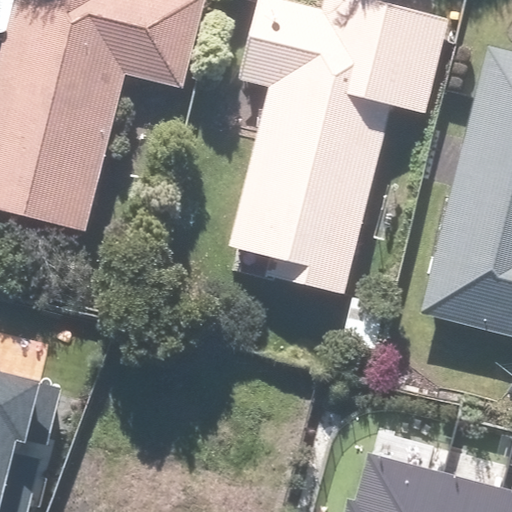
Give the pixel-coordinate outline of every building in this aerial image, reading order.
[(0,0),(0,223),(90,243),(125,86),(180,98),(201,1),(198,0),(0,0)] [(249,0),(229,78),(263,87),(219,256),(340,288),(386,113),(417,121),(442,28),(336,0),(319,0),(316,13),(267,0),(249,0)] [(511,52),(487,46),(413,320),(511,346),(511,52)] [(0,353),(0,511),(19,511),(50,364),(0,353)] [(511,511),(511,478),(352,440),(334,511),(511,511)]
